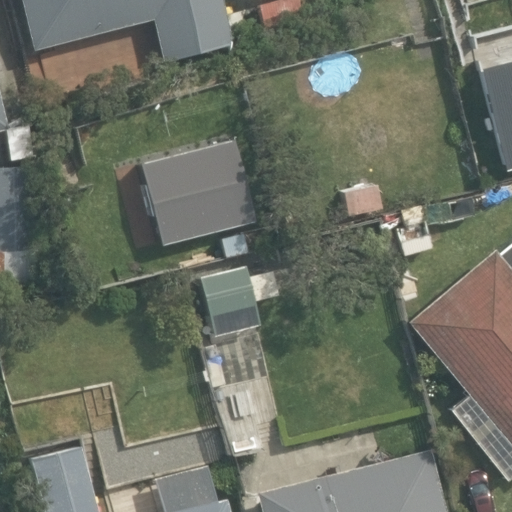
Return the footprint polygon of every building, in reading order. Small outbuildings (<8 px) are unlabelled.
[(222,0),(22,0),(34,49),(152,18),(165,64),(234,45),(222,0)] [(299,0),(271,0),(258,3),(265,33),(306,24),(299,0)] [(511,53),(471,64),(496,166),(511,162),(511,53)] [(0,131),(9,129),(0,95),(0,131)] [(237,136),(142,159),(164,243),(255,218),(237,136)] [(31,166),(0,166),(0,295),(23,294),(35,249),(31,166)] [(348,215),(382,206),(376,181),(341,190),(348,215)] [(427,218),(396,227),(404,255),(434,246),(427,218)] [(511,265),(496,246),(408,320),(469,393),(450,408),(506,479),(511,474),(511,265)] [(275,247),(160,280),(177,343),(293,310),(275,247)] [(247,336),(210,344),(236,455),(273,446),(247,336)] [(74,382),(17,400),(31,445),(88,427),(74,382)] [(46,511),(99,511),(82,444),(32,456),(46,511)] [(449,511),(432,445),(257,490),(262,511),(449,511)] [(232,511),(228,495),(217,498),(207,462),(154,476),(164,511),(232,511)]
